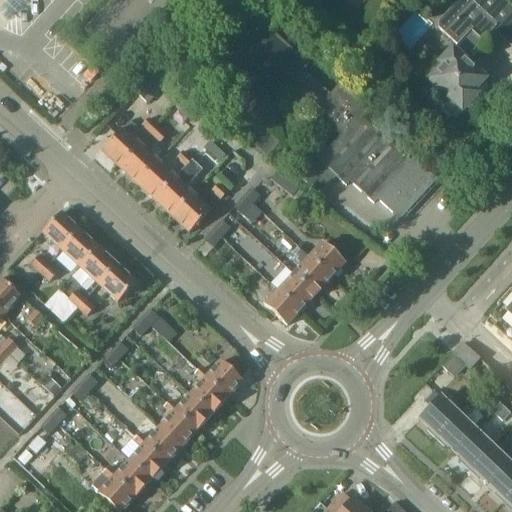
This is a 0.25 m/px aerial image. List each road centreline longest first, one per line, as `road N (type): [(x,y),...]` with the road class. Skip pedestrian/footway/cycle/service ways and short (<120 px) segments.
road 1 (tertiary): [(287,371),(74,175)]
road 2 (residential): [(356,375),(511,210)]
